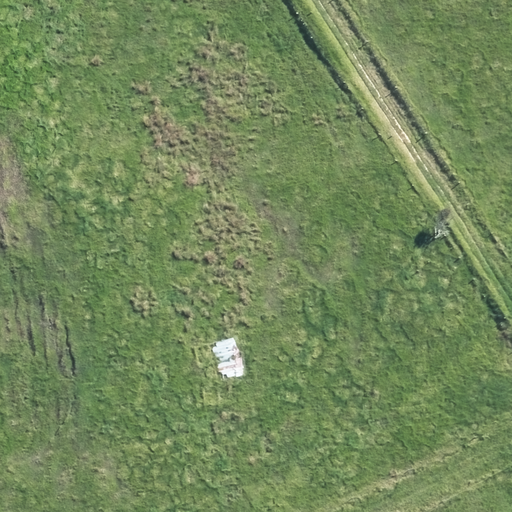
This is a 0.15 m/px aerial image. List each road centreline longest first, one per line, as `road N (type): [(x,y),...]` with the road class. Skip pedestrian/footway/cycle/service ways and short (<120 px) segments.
road 1 (track): [(511,285),(329,0)]
road 2 (track): [(511,442),(370,511)]
